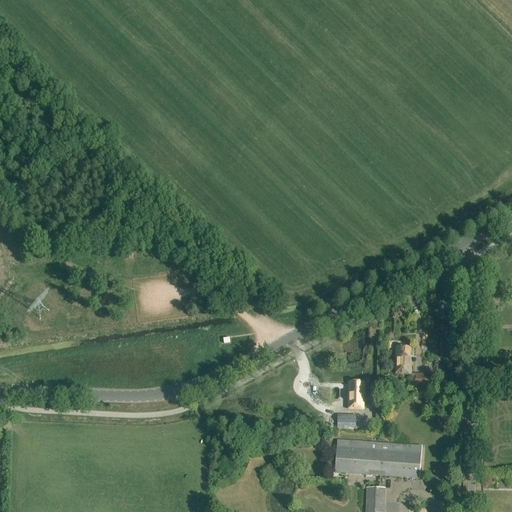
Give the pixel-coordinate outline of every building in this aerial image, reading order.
[(396,348),(396,375),(411,376),(411,349),(396,348)] [(412,375),(411,378),(416,379),(415,388),(434,389),(435,375),(412,375)] [(349,383),(348,410),(363,410),(363,383),(349,383)] [(338,416),(338,432),(352,432),(352,427),(355,427),(355,416),(338,416)] [(421,448),(371,444),(338,442),(337,450),(335,474),(419,480),(421,448)] [(367,489),(366,511),(384,511),(385,490),(367,489)]
